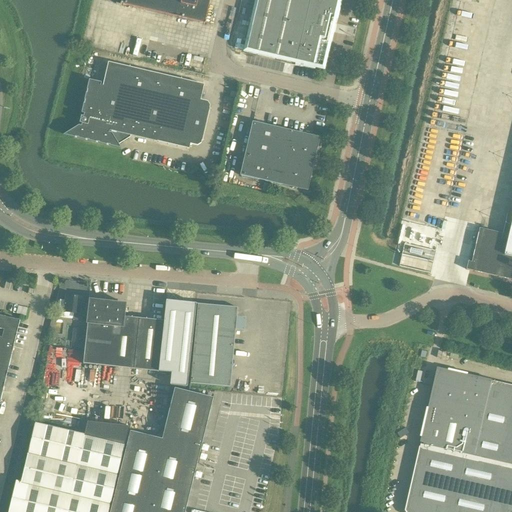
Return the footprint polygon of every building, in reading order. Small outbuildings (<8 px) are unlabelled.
[(116,0),(116,4),(204,24),(210,0),(116,0)] [(255,0),(243,52),(295,64),(295,65),(315,70),(321,41),(326,42),(330,23),(336,24),(341,0),(255,0)] [(202,141),(210,109),(199,106),(204,85),(108,63),(103,86),(100,86),(101,83),(89,81),(82,113),(84,114),(83,117),(81,116),(79,123),(82,124),(81,127),(79,126),(76,137),(75,137),(75,138),(120,148),(117,143),(124,138),(125,135),(189,149),(191,139),(202,141)] [(240,176),(268,182),(307,191),(320,138),(252,122),(240,176)] [(511,219),(500,269),(468,262),(466,270),(511,280),(511,219)] [(81,297),(66,296),(65,313),(74,313),(73,320),(82,321),(83,312),(79,311),(81,297)] [(125,304),(90,300),(83,364),(159,372),(164,322),(124,317),(125,304)] [(164,322),(159,372),(171,374),(170,386),(187,388),(196,304),(166,301),(164,322)] [(190,384),(230,388),(237,308),(197,304),(190,384)] [(0,402),(20,321),(0,315),(0,402)] [(511,511),(511,386),(437,369),(405,511),(511,511)] [(185,511),(213,398),(174,389),(162,439),(130,432),(110,511),(185,511)] [(8,511),(108,511),(129,426),(87,422),(84,436),(35,424),(21,483),(16,482),(8,511)]
